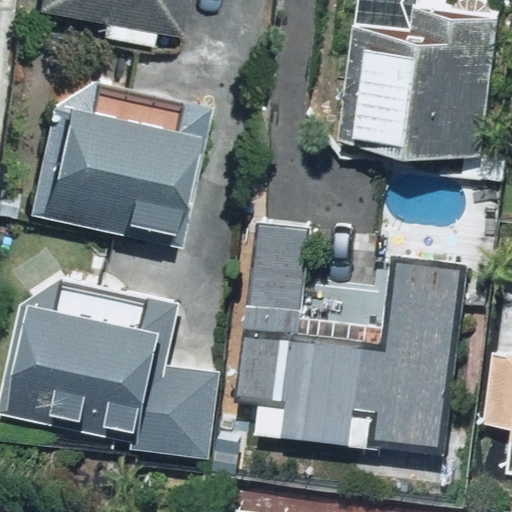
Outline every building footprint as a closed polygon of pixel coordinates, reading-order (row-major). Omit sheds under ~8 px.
[(174,24),(177,0),(27,0),(28,1),(98,12),(95,33),(146,41),(149,20),(174,24)] [(486,46),(356,37),(350,131),(479,140),(486,46)] [(156,238),(183,125),(170,122),(174,101),(56,73),(25,207),(156,238)] [(251,399),(249,425),(448,436),(458,259),(392,256),(390,285),(339,282),(337,324),(304,322),(309,226),(253,222),(243,399),(251,399)] [(222,360),(161,351),(165,320),(148,317),(151,298),(71,287),(69,304),(20,297),(5,401),(129,419),(126,440),(209,452),(222,360)] [(511,351),(493,350),(490,428),(511,429),(511,351)] [(362,511),(229,499),(227,511),(362,511)]
